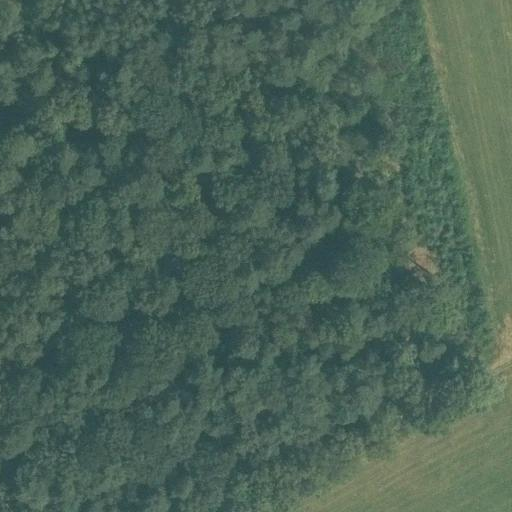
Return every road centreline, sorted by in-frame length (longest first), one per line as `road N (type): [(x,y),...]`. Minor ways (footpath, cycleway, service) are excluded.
road 1 (track): [(511,356),(425,407),(249,287),(200,209),(21,0)]
road 2 (track): [(425,407),(224,511)]
